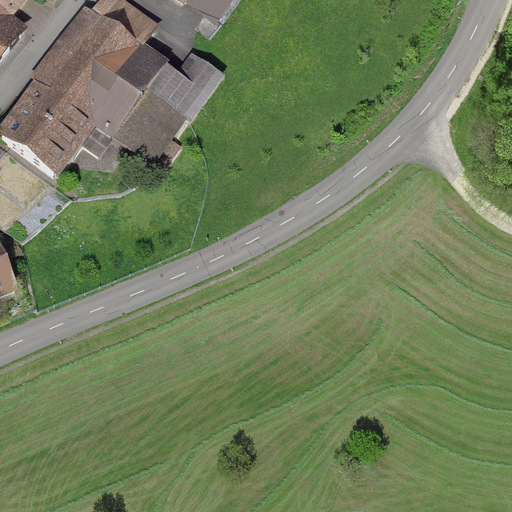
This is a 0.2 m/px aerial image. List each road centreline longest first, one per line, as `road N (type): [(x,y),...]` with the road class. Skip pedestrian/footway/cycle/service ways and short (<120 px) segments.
road 1 (tertiary): [(0,350),(200,267),(330,193),(417,122),(487,0)]
road 2 (track): [(511,225),(465,188),(417,122)]
road 3 (residential): [(81,0),(0,105)]
